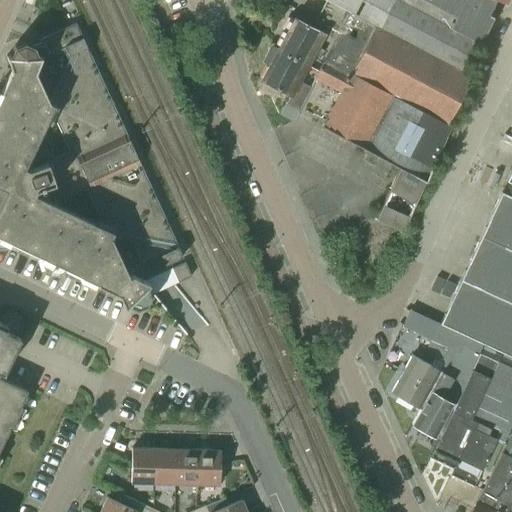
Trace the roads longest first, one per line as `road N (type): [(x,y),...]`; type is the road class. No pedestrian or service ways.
road 1 (unclassified): [(327,327),(190,0)]
road 2 (unclassified): [(327,327),(392,305),(511,51)]
road 3 (residential): [(287,511),(235,395),(129,347)]
road 4 (residential): [(405,511),(327,327)]
road 5 (residential): [(52,511),(129,347)]
road 6 (residential): [(129,347),(0,283)]
